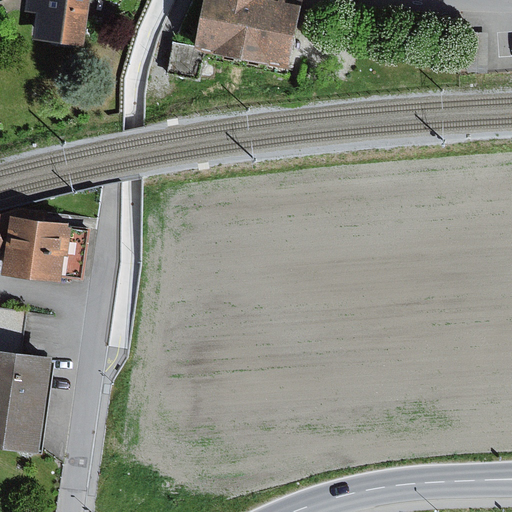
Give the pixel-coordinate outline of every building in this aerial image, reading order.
[(88,0),(22,0),(22,11),(35,13),(31,39),(83,46),(88,0)] [(287,65),(299,1),(296,0),(200,0),(191,47),(287,65)] [(463,74),(487,75),(487,34),(463,34),(463,74)] [(2,246),(0,255),(0,270),(56,279),(57,274),(79,277),(87,229),(63,225),(64,221),(43,218),(44,210),(14,205),(7,210),(2,246)] [(0,307),(0,346),(20,349),(25,311),(0,307)] [(0,346),(0,442),(35,447),(47,353),(20,349),(0,346)]
